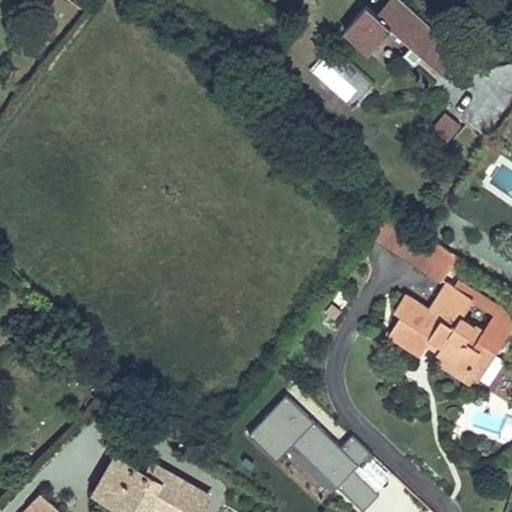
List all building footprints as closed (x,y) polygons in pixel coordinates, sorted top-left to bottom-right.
[(441,71),(459,50),(399,0),(365,0),(340,29),(367,52),(389,27),(441,71)] [(370,52),(387,66),(399,52),(416,65),(423,57),(388,29),(370,52)] [(331,44),(309,67),(350,107),(372,84),(331,44)] [(428,130),(446,142),(460,122),(443,110),(428,130)] [(443,281),(461,251),(385,207),(368,238),(443,281)] [(432,308),(408,294),(396,310),(402,315),(392,333),(421,355),(434,339),(443,343),(437,350),(467,369),(477,354),(488,363),(499,346),(481,335),(483,331),(461,319),(470,299),(449,283),(432,308)] [(350,434),(339,445),(284,393),(248,431),(299,480),(312,467),(358,510),(393,474),(350,434)] [(148,476),(120,457),(98,489),(132,511),(134,511),(141,502),(148,504),(158,511),(157,511),(202,511),(209,502),(167,473),(160,483),(148,476)] [(160,483),(167,473),(155,466),(148,476),(160,483)] [(64,511),(35,490),(22,508),(27,511),(64,511)] [(148,504),(141,502),(134,511),(143,511),(144,510),(146,511),(157,511),(158,511),(148,504)]
